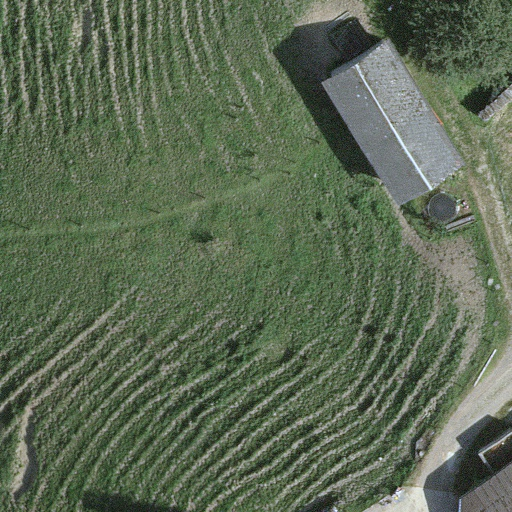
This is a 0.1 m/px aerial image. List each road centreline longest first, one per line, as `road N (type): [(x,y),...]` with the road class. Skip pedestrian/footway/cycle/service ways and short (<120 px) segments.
road 1 (track): [(392,0),(458,125),(511,266)]
road 2 (track): [(511,385),(494,398),(445,470),(446,511)]
